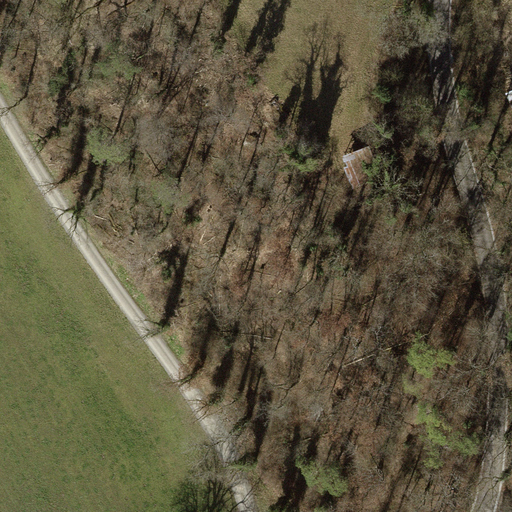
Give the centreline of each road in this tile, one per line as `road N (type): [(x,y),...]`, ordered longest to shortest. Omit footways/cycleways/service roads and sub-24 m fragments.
road 1 (track): [(484,511),(499,439),(499,317),(480,224),(447,126),(443,0)]
road 2 (track): [(0,105),(206,413),(252,511)]
